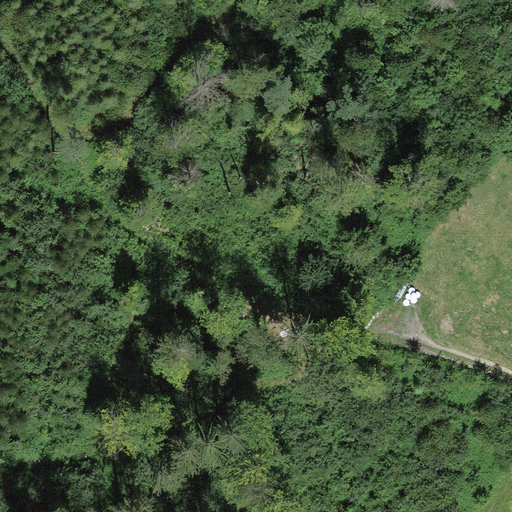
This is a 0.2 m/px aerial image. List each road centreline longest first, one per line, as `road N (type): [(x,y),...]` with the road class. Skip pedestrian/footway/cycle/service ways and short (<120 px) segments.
road 1 (track): [(0,479),(266,385),(353,337),(461,355),(511,382)]
road 2 (track): [(0,42),(114,215),(251,301),(353,337)]
